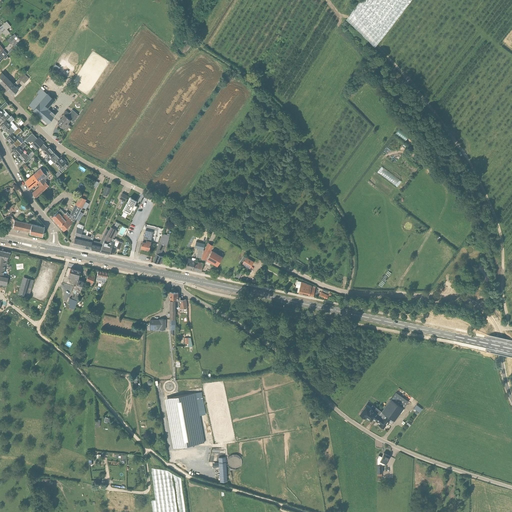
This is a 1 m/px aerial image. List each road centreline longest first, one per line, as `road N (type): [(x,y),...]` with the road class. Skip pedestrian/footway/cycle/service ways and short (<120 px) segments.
road 1 (unclassified): [(499,339),(493,321),(469,300),(334,289),(132,187)]
road 2 (track): [(303,511),(185,476),(138,441),(39,331),(66,260)]
road 3 (unclassified): [(511,488),(360,428),(265,343),(182,291),(181,277)]
road 4 (track): [(326,0),(373,42),(473,169),(498,231),(504,327)]
road 5 (track): [(346,292),(353,269),(347,231),(291,122),(257,85),(189,39),(175,0)]
road 6 (primary): [(511,349),(181,277)]
road 7 (residential): [(132,187),(53,142),(0,87)]
road 8 (track): [(100,171),(173,65),(197,45)]
road 9 (tertiary): [(51,250),(53,232),(0,144)]
